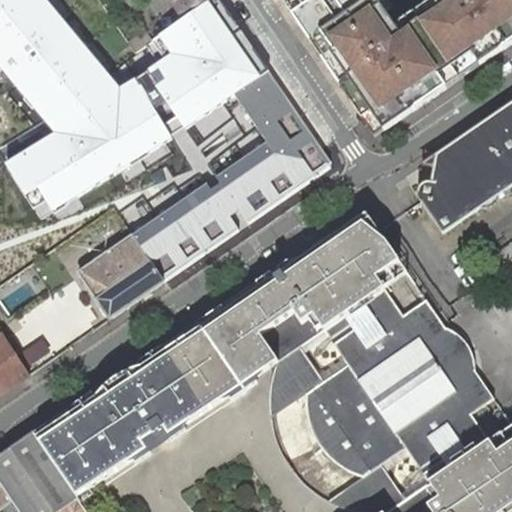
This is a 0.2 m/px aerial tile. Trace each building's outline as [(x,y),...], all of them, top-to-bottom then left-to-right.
[(45,0),(0,0),(0,67),(56,135),(5,167),(42,222),(174,142),(236,97),(261,79),(209,4),(189,18),(186,20),(160,37),(173,57),(122,90),(45,0)] [(172,0),(176,5),(186,20),(189,18),(209,4),(214,0),(172,0)] [(379,136),(456,84),(409,19),(394,0),(281,0),(373,134),(379,136)] [(456,84),(511,44),(511,0),(435,0),(409,19),(456,84)] [(154,29),(130,44),(136,54),(160,37),(154,29)] [(270,72),(261,79),(236,97),(267,144),(133,236),(165,283),(300,190),(331,169),(331,162),(270,72)] [(498,198),(511,188),(511,104),(511,105),(511,107),(511,109),(504,115),(502,111),(477,128),(472,132),(437,156),(435,163),(434,170),(438,171),(435,187),(431,186),(428,185),(425,184),(423,185),(420,187),(418,189),(417,191),(416,193),(417,196),(418,199),(419,201),(442,235),(480,210),(477,206),(495,193),(498,198)] [(511,109),(511,107),(511,105),(502,111),(504,115),(511,109)] [(437,156),(421,168),(427,169),(434,170),(435,163),(437,156)] [(480,210),(498,198),(495,193),(477,206),(480,210)] [(390,511),(473,511),(460,492),(504,462),(499,455),(478,424),(501,408),(443,325),(433,309),(427,299),(402,315),(376,276),(371,269),(394,253),(366,212),(293,263),(290,258),(277,266),(281,271),(271,278),(268,272),(256,281),(259,286),(248,294),(245,289),(237,294),(281,359),(298,347),(299,346),(323,330),(346,364),(322,381),(304,393),(306,409),(312,432),(322,449),(337,465),(354,475),(364,479),(381,468),(405,451),(429,485),(390,511)] [(110,321),(165,283),(133,236),(110,252),(107,255),(97,261),(94,263),(79,273),(110,321)] [(371,269),(376,276),(399,260),(394,253),(371,269)] [(281,359),(237,294),(232,297),(236,302),(224,310),(201,326),(241,386),(254,377),(265,370),(275,363),(277,361),(281,359)] [(221,305),(197,321),(201,326),(224,310),(221,305)] [(137,363),(140,368),(201,326),(197,321),(195,323),(137,363)] [(48,431),(37,439),(64,478),(78,499),(79,500),(148,452),(143,445),(166,428),(171,436),(242,388),(241,386),(201,326),(140,368),(96,398),(71,415),(60,423),(48,431)] [(0,391),(2,395),(30,376),(4,336),(0,338),(0,391)] [(322,381),(299,346),(298,347),(281,359),(277,361),(275,363),(272,372),(270,383),(270,402),(271,416),(304,393),(322,381)] [(242,388),(245,391),(257,382),(254,377),(241,386),(242,388)] [(68,410),(71,415),(96,398),(92,393),(68,410)] [(45,426),(48,431),(60,423),(57,417),(45,426)] [(37,439),(33,434),(0,456),(0,509),(2,508),(12,501),(17,508),(19,511),(59,511),(78,499),(64,478),(37,439)] [(504,462),(511,456),(511,445),(499,455),(504,462)] [(473,511),(511,511),(511,466),(509,469),(504,462),(460,492),(473,511)] [(381,468),(363,480),(330,502),(342,509),(349,511),(389,511),(404,502),(381,468)] [(87,511),(79,500),(78,499),(59,511),(87,511)] [(5,511),(11,511),(17,508),(12,501),(2,508),(5,511)]
